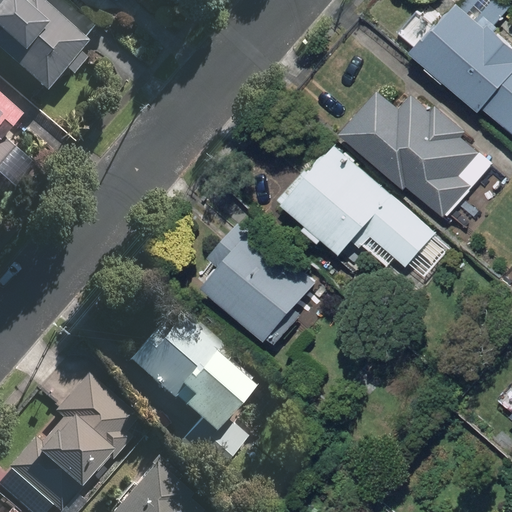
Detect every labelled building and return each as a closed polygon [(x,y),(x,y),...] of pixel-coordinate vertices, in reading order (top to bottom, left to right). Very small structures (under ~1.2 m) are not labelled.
[(93,39),(47,0),(0,0),(0,2),(0,3),(0,46),(50,89),(93,39)] [(511,6),(504,0),(460,0),(420,47),(511,125),(511,31),(502,22),(511,10),(511,6)] [(388,85),(350,129),(452,216),(500,160),(470,134),(476,128),(445,102),(439,107),(419,90),(409,103),(388,85)] [(0,172),(19,189),(41,164),(7,135),(27,112),(0,89),(0,172)] [(446,227),(338,134),(286,195),(351,251),(363,237),(382,254),(391,244),(414,264),(446,227)] [(328,276),(253,213),(200,274),(282,344),(311,310),(304,304),(328,276)] [(177,298),(129,353),(201,414),(177,442),(216,475),(250,435),(227,414),(258,378),(233,356),(238,350),(177,298)] [(90,369),(8,464),(64,511),(66,511),(134,434),(127,428),(141,412),(90,369)] [(159,452),(108,511),(198,511),(212,497),(159,452)] [(25,511),(13,502),(4,511),(25,511)]
